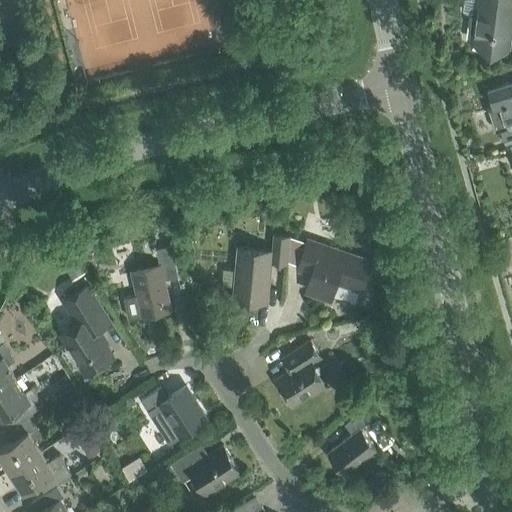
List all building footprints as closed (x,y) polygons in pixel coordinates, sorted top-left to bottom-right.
[(511,16),(511,0),(463,0),(462,11),(469,15),(474,16),(470,41),(490,52),(508,48),(511,16)] [(497,123),(504,145),(511,142),(511,81),(487,90),(492,108),(488,110),(493,124),(497,123)] [(233,287),(232,299),(267,302),(271,263),(287,264),(289,236),(273,235),(272,252),(237,248),(235,270),(222,269),(221,286),(233,287)] [(366,261),(307,241),(297,270),(311,274),(305,291),(330,299),(331,296),(355,304),(359,291),(361,292),(369,268),(370,269),(373,262),(366,259),(366,261)] [(65,242),(51,246),(57,256),(56,256),(71,279),(83,271),(67,246),(65,242)] [(131,272),(122,274),(127,297),(136,295),(137,299),(128,301),(132,316),(140,314),(141,317),(170,310),(164,280),(178,277),(170,246),(155,249),(159,265),(131,272)] [(60,334),(86,374),(113,357),(97,331),(110,323),(86,285),(63,300),(77,323),(60,334)] [(0,388),(15,379),(7,366),(14,361),(0,338),(0,388)] [(290,370),(275,380),(292,406),(326,384),(312,362),(320,357),(310,341),(283,358),(290,370)] [(68,376),(57,382),(63,391),(73,384),(68,376)] [(0,419),(16,410),(22,419),(32,413),(43,406),(31,388),(24,392),(15,379),(0,388),(0,419)] [(160,387),(140,400),(154,423),(156,422),(168,442),(179,435),(180,436),(206,420),(185,387),(167,398),(160,387)] [(130,396),(123,400),(128,407),(134,403),(130,396)] [(370,405),(344,425),(352,434),(327,453),(345,476),(377,451),(360,429),(377,415),(370,405)] [(32,413),(22,419),(4,431),(11,442),(0,448),(0,455),(10,471),(40,451),(34,441),(45,434),(32,413)] [(88,425),(73,434),(88,458),(103,449),(88,425)] [(192,449),(170,463),(182,482),(193,475),(205,494),(239,472),(223,446),(199,461),(192,449)] [(40,451),(10,471),(23,491),(37,483),(44,494),(56,485),(72,476),(59,455),(47,462),(40,451)] [(67,511),(60,499),(63,497),(56,485),(44,494),(31,502),(37,511),(67,511)] [(255,497),(245,503),(250,511),(254,511),(261,508),(255,497)]
